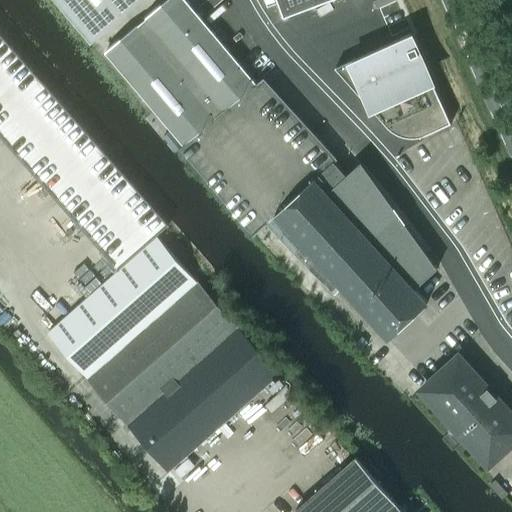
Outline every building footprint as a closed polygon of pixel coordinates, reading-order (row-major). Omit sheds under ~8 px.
[(59,0),(92,38),(137,0),(59,0)] [(186,0),(167,0),(105,52),(184,145),(257,83),(186,0)] [(279,0),(286,17),(331,0),(279,0)] [(411,33),(335,67),(387,125),(389,127),(391,129),(393,131),(396,133),(398,134),(401,135),(404,136),(407,137),(410,137),(413,137),(416,137),(419,137),(422,136),(425,135),(452,123),(411,33)] [(184,145),(180,149),(182,151),(254,236),(260,230),(267,223),(296,254),(304,246),(388,338),(428,302),(415,288),(438,268),(362,164),(361,162),(347,175),(334,161),(338,158),(265,77),(257,83),(184,145)] [(49,333),(88,377),(169,470),(279,374),(158,237),(49,333)] [(459,356),(422,390),(490,466),(511,445),(511,414),(476,375),(459,356)] [(357,457),(294,511),(405,511),(390,495),(357,457)]
